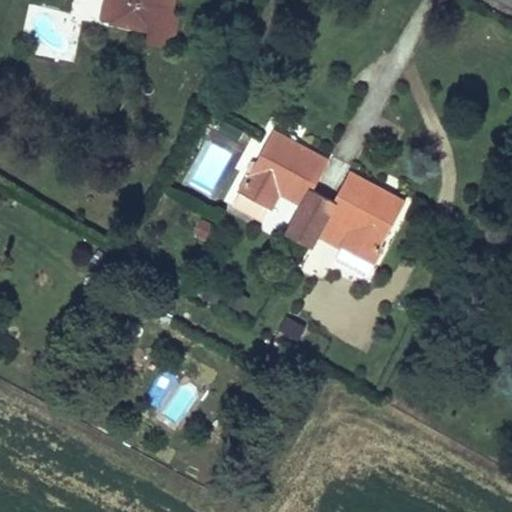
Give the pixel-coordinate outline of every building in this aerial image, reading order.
[(111,0),(105,25),(116,28),(122,0),(111,0)] [(161,0),(122,0),(116,28),(152,36),(149,47),(174,53),(181,23),(175,22),(157,18),(161,0)] [(175,22),(180,0),(161,0),(157,18),(175,22)] [(320,193),(334,168),(299,148),(296,152),(291,150),(294,145),(278,136),(238,207),(269,224),(284,197),(309,211),(293,238),(314,250),(329,222),(357,238),(350,251),(379,267),(411,211),(392,200),(390,204),(384,200),(385,197),(353,179),(339,204),(320,193)] [(193,234),(207,238),(212,221),(199,217),(193,234)] [(207,260),(189,289),(214,304),(232,275),(207,260)] [(285,316),(279,332),(301,340),(306,323),(285,316)] [(183,383),(163,411),(176,421),(196,392),(183,383)]
